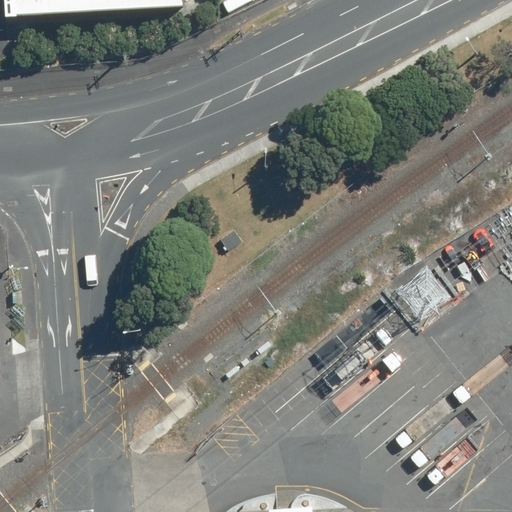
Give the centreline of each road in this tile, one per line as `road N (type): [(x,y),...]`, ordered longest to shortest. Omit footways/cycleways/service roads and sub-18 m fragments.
road 1 (secondary): [(213,107),(115,231),(79,328)]
road 2 (secondary): [(432,0),(213,107)]
road 3 (tertiary): [(64,143),(79,328)]
road 4 (tertiary): [(79,328),(95,511)]
road 5 (secondary): [(213,107),(64,143)]
